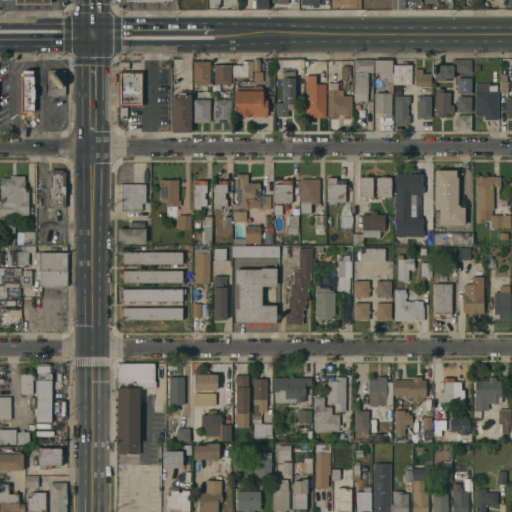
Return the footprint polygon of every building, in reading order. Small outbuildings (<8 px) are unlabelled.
[(267,0),(268,8),(249,9),(249,1),(253,1),(252,0),(267,0)] [(405,0),(405,9),(397,9),(391,9),(391,0),(405,0)] [(452,0),(471,0),(471,7),(463,7),(463,8),(452,8),(452,0)] [(241,66),(241,61),(252,61),(252,64),(253,64),(253,59),(260,59),(260,71),(259,71),(259,72),(253,72),(253,70),(252,70),(252,78),(232,78),(232,66),(241,66)] [(382,81),(382,93),(391,93),(391,117),(380,117),(380,113),(374,113),(374,93),(373,93),(373,87),(373,73),(374,73),(374,59),(393,59),(393,65),(393,81),(382,81)] [(471,73),(453,73),(453,78),(445,78),(445,81),(434,81),(434,65),(451,65),(452,59),(471,59),(471,73)] [(368,87),(368,93),(367,93),(367,102),(364,102),(364,109),(354,109),(354,94),(353,94),(353,60),(373,60),(373,73),(373,87),(368,87)] [(209,84),(193,84),(193,61),(209,61),(209,84)] [(230,84),(214,84),(214,65),(231,65),(231,66),(230,84)] [(393,65),(411,65),(411,84),(393,84),(393,81),(393,65)] [(295,77),(294,77),(294,104),(287,104),(287,117),(276,117),(275,103),(282,103),(282,78),(281,69),(295,68),(295,77)] [(65,96),(47,96),(47,69),(65,70),(65,96)] [(430,86),(415,85),(415,69),(422,69),(422,73),(431,74),(430,86)] [(33,112),(19,112),(19,70),(33,70),(33,112)] [(143,106),(117,106),(117,71),(143,71),(143,106)] [(325,117),(319,117),(319,118),(316,118),(305,118),(305,75),(315,75),(315,84),(325,84),(325,117)] [(471,94),(456,94),(457,78),(471,78),(471,94)] [(497,120),(483,120),(483,116),(474,116),(474,85),(496,84),(496,91),(497,91),(497,120)] [(254,86),(260,86),(262,89),(262,100),(266,100),(267,117),(252,118),(252,115),(247,115),(247,116),(241,117),(241,114),(234,114),(233,91),(235,91),(235,87),(252,87),(254,86)] [(449,105),(453,105),(453,113),(446,113),(446,117),(434,116),(435,92),(436,92),(436,88),(443,88),(442,92),(450,93),(449,105)] [(351,117),(327,117),(327,92),(333,92),(333,95),(351,96),(351,117)] [(190,133),(171,132),(171,95),(177,95),(177,93),(185,93),(185,95),(190,95),(190,133)] [(409,96),(409,104),(407,104),(407,116),(409,116),(409,124),(394,124),(394,96),(409,96)] [(431,118),(417,118),(417,96),(431,96),(431,118)] [(471,112),(456,112),(456,96),(471,96),(471,112)] [(209,123),(192,123),(192,100),(209,99),(209,123)] [(231,123),(214,123),(214,99),(230,99),(231,123)] [(471,131),(456,131),(456,115),(471,115),(471,131)] [(65,208),(46,208),(46,172),(49,172),(49,169),(62,170),(62,172),(65,172),(65,208)] [(457,206),(459,206),(459,207),(464,207),(464,225),(439,226),(439,209),(434,209),(434,170),(455,170),(455,177),(457,177),(457,206)] [(259,196),(270,196),(270,209),(257,209),(257,202),(249,202),(249,210),(232,210),(232,204),(236,204),(236,174),(247,174),(247,183),(259,182),(259,196)] [(423,240),(423,237),(409,237),(409,245),(395,245),(395,174),(422,174),(422,177),(423,177),(423,184),(423,194),(422,194),(422,201),(410,201),(410,217),(422,217),(422,221),(423,221),(423,228),(423,222),(432,222),(432,233),(432,240),(423,240)] [(28,216),(0,216),(0,204),(1,204),(1,200),(0,200),(0,178),(9,178),(9,176),(24,176),(24,192),(28,192),(28,216)] [(372,197),(359,197),(359,177),(364,177),(364,176),(368,176),(368,177),(372,177),(372,197)] [(390,197),(377,197),(377,177),(380,177),(380,176),(385,176),(385,177),(390,177),(390,197)] [(500,187),(492,187),(492,210),(492,215),(510,215),(510,228),(490,228),(490,221),(475,221),(474,177),(500,177),(500,187)] [(336,180),(345,180),(345,184),(345,202),(327,202),(327,178),(336,178),(336,180)] [(319,204),(310,204),(310,214),(300,214),(300,203),(299,203),(299,179),(319,179),(319,204)] [(178,180),(178,201),(180,201),(180,207),(177,207),(177,210),(170,210),(170,206),(166,206),(166,201),(159,201),(159,180),(178,180)] [(206,193),(204,193),(204,199),(206,199),(206,206),(200,206),(200,209),(193,209),(193,180),(206,180),(206,193)] [(274,203),(274,184),(281,184),(281,181),(292,180),(292,184),(291,184),(291,193),(293,193),(293,196),(291,196),(291,203),(274,203)] [(218,184),(218,181),(231,181),(231,183),(232,183),(232,185),(231,185),(231,188),(226,187),(226,190),(231,190),(231,193),(224,193),(224,199),(227,199),(227,206),(220,206),(220,209),(213,209),(214,184),(218,184)] [(145,203),(141,203),(141,211),(121,210),(121,184),(145,184),(145,203)] [(370,215),(370,211),(376,211),(376,215),(384,215),(384,231),(379,231),(379,237),(363,237),(363,246),(352,246),(352,234),(362,234),(362,215),(370,215)] [(190,229),(177,229),(177,215),(190,215),(190,229)] [(297,234),(285,234),(286,226),(288,226),(288,215),(298,216),(297,234)] [(315,215),(325,215),(325,234),(315,234),(315,215)] [(351,228),(340,227),(340,215),(351,215),(351,228)] [(120,244),(120,242),(117,242),(117,228),(128,228),(128,222),(144,222),(144,228),(145,228),(145,244),(120,244)] [(2,236),(1,236),(0,225),(14,225),(14,246),(2,246),(2,236)] [(260,243),(244,243),(245,225),(260,226),(260,243)] [(34,245),(17,245),(17,232),(34,232),(34,245)] [(432,233),(472,233),(472,244),(470,245),(432,245),(432,240),(432,233)] [(35,246),(35,253),(34,253),(34,254),(31,254),(31,252),(28,252),(28,265),(7,265),(5,265),(5,261),(7,261),(7,254),(0,254),(0,246),(2,246),(14,246),(35,246)] [(231,257),(232,246),(279,246),(279,257),(231,257)] [(311,273),(309,273),(310,285),(307,285),(307,297),(305,297),(305,309),(302,309),(302,323),(285,323),(285,308),(287,308),(287,295),(290,295),(290,283),(293,283),(293,271),(298,271),(298,249),(311,248),(311,273)] [(384,249),(384,261),(360,261),(360,248),(384,249)] [(470,248),(470,260),(458,260),(458,248),(470,248)] [(209,283),(207,283),(207,286),(202,286),(202,282),(195,282),(195,249),(209,249),(209,283)] [(226,249),(226,260),(214,260),(214,249),(226,249)] [(122,264),(122,252),(182,252),(182,264),(122,264)] [(67,286),(39,287),(39,271),(36,271),(36,253),(67,253),(67,286)] [(0,255),(4,255),(4,268),(20,268),(20,276),(22,276),(22,270),(31,270),(31,287),(20,287),(20,297),(12,297),(12,287),(6,287),(6,297),(5,297),(5,298),(0,298),(0,255)] [(351,278),(337,277),(338,261),(341,261),(341,255),(349,255),(349,261),(351,261),(351,278)] [(397,262),(396,262),(396,259),(398,259),(398,255),(402,255),(402,259),(407,259),(407,258),(413,258),(413,270),(408,270),(408,280),(407,280),(407,282),(402,282),(402,281),(397,281),(397,262)] [(420,262),(430,262),(431,276),(420,276),(420,262)] [(261,305),(275,306),(275,323),(234,323),(234,308),(238,309),(238,284),(235,284),(235,270),(260,270),(260,268),(276,268),(276,286),(261,286),(261,305)] [(182,271),(182,283),(122,283),(122,271),(182,271)] [(334,316),(332,316),(332,320),(317,320),(317,316),(315,316),(315,286),(318,286),(318,275),(331,275),(331,289),(329,289),(329,291),(333,291),(333,293),(334,293),(334,316)] [(226,320),(216,320),(216,321),(213,321),(213,276),(226,276),(226,320)] [(483,314),(479,314),(479,317),(467,317),(467,314),(464,314),(463,283),(471,283),(471,276),(474,276),(474,277),(482,276),(482,289),(482,292),(483,292),(483,314)] [(354,281),(368,281),(368,297),(353,297),(354,281)] [(390,297),(376,297),(376,281),(390,281),(390,297)] [(451,313),(450,313),(450,317),(446,317),(446,313),(438,313),(438,317),(434,317),(434,313),(434,284),(451,284),(451,313)] [(510,320),(498,321),(498,314),(493,315),(493,293),(495,293),(495,286),(509,286),(510,293),(510,320)] [(182,289),(182,301),(122,302),(122,289),(182,289)] [(394,321),(394,290),(404,290),(404,294),(406,294),(406,298),(404,298),(404,302),(422,302),(422,307),(423,307),(423,321),(394,321)] [(191,316),(205,316),(205,303),(191,303),(191,316)] [(353,303),(368,303),(368,319),(354,320),(353,303)] [(390,320),(376,320),(376,303),(390,303),(390,320)] [(182,308),(181,320),(122,319),(122,308),(182,308)] [(154,364),(154,381),(155,381),(155,388),(138,389),(139,454),(117,454),(116,389),(114,389),(114,364),(154,364)] [(325,386),(315,386),(314,374),(319,374),(319,365),(324,365),(324,374),(325,386)] [(51,383),(53,383),(53,390),(51,390),(51,391),(53,391),(53,398),(50,398),(50,422),(36,422),(36,380),(44,380),(44,373),(51,373),(51,383)] [(32,374),(32,376),(34,376),(34,380),(32,380),(32,395),(20,395),(20,374),(32,374)] [(194,390),(194,374),(217,375),(216,391),(194,390)] [(248,413),(235,414),(235,375),(248,375),(248,413)] [(350,441),(340,441),(340,431),(314,431),(314,397),(324,397),(324,402),(327,402),(327,381),(334,381),(334,377),(345,377),(345,411),(334,411),(334,403),(330,403),(330,407),(331,407),(331,415),(350,415),(350,441)] [(386,400),(384,400),(384,402),(383,402),(383,405),(372,405),(372,400),(368,400),(368,378),(376,378),(376,377),(386,377),(386,400)] [(412,380),(412,377),(421,377),(421,380),(425,380),(425,398),(422,398),(422,401),(418,401),(418,405),(414,405),(414,402),(411,402),(411,398),(408,398),(408,395),(392,395),(393,380),(412,380)] [(475,381),(488,381),(488,377),(495,377),(495,381),(501,381),(501,403),(494,403),(493,411),(474,411),(475,381)] [(266,412),(259,412),(259,415),(260,415),(260,423),(271,423),(271,437),(263,437),(263,438),(253,438),(253,424),(252,424),(252,378),(266,379),(266,412)] [(311,378),(310,386),(304,386),(304,402),(297,402),(297,403),(274,403),(274,378),(311,378)] [(463,403),(439,403),(439,392),(442,392),(442,378),(454,378),(454,382),(461,382),(461,390),(463,390),(463,403)] [(183,405),(171,405),(171,392),(170,392),(170,379),(172,379),(183,379),(183,405)] [(215,393),(215,406),(192,405),(192,393),(215,393)] [(10,419),(0,419),(0,397),(10,397),(10,419)] [(354,410),(355,410),(355,408),(357,408),(357,411),(368,411),(368,412),(369,412),(369,415),(368,415),(368,435),(363,435),(363,431),(354,431),(354,410)] [(391,421),(381,422),(381,409),(391,409),(391,421)] [(230,441),(218,441),(218,436),(203,436),(204,425),(200,425),(201,414),(207,414),(207,410),(216,410),(216,414),(221,414),(221,424),(230,425),(230,441)] [(311,423),(298,423),(298,410),(311,410),(311,423)] [(394,410),(405,410),(405,412),(408,412),(408,415),(411,415),(411,424),(404,424),(404,436),(394,436),(394,410)] [(498,440),(498,441),(474,440),(474,422),(483,422),(483,431),(486,432),(486,428),(489,428),(489,422),(494,423),(494,415),(498,415),(498,410),(511,410),(510,440),(498,440)] [(449,432),(449,419),(456,419),(456,415),(466,415),(466,419),(469,419),(469,432),(468,432),(468,435),(459,435),(459,432),(449,432)] [(431,442),(423,441),(423,417),(431,417),(431,442)] [(433,420),(445,420),(445,430),(440,430),(440,432),(444,432),(444,442),(433,442),(433,420)] [(0,429),(15,429),(15,444),(0,444),(0,429)] [(276,440),(276,434),(282,434),(282,430),(290,429),(290,434),(307,434),(307,440),(276,440)] [(188,430),(189,441),(177,442),(176,430),(188,430)] [(29,445),(17,445),(17,432),(29,432),(29,445)] [(336,433),(336,441),(315,442),(315,433),(336,433)] [(227,461),(208,461),(208,465),(206,465),(206,470),(193,470),(193,446),(206,446),(206,444),(218,444),(218,448),(227,448),(227,461)] [(290,445),(290,455),(289,455),(289,459),(278,459),(278,455),(277,455),(277,446),(290,445)] [(61,450),(62,450),(62,464),(61,464),(61,466),(51,466),(51,469),(45,468),(45,469),(39,469),(40,448),(61,448),(61,450)] [(315,452),(320,452),(320,448),(325,448),(325,452),(329,452),(329,475),(328,475),(327,488),(315,488),(315,452)] [(0,470),(0,451),(20,451),(20,454),(22,454),(22,470),(0,470)] [(162,467),(162,452),(182,452),(182,467),(162,467)] [(270,475),(261,475),(261,478),(258,478),(258,475),(256,475),(256,458),(262,458),(262,454),(270,454),(270,475)] [(391,474),(382,474),(382,473),(380,473),(380,470),(375,470),(375,460),(377,460),(377,456),(390,456),(391,474)] [(291,474),(283,474),(283,483),(288,483),(287,490),(288,490),(288,510),(284,510),(284,511),(275,511),(272,511),(273,471),(282,471),(282,462),(291,462),(291,474)] [(38,488),(25,488),(25,476),(38,476),(38,488)] [(306,509),(305,509),(305,511),(299,511),(299,509),(293,509),(293,481),(301,481),(301,479),(307,479),(306,509)] [(379,479),(389,479),(389,495),(379,495),(379,479)] [(452,511),(452,479),(462,479),(462,491),(467,491),(467,511),(452,511)] [(412,511),(412,480),(423,480),(423,492),(427,491),(427,511),(412,511)] [(221,502),(217,502),(217,511),(198,511),(198,493),(205,493),(205,481),(221,481),(221,502)] [(65,483),(65,494),(66,494),(66,504),(66,511),(49,511),(49,483),(65,483)] [(8,494),(13,494),(13,492),(16,492),(16,494),(18,494),(18,504),(24,504),(24,511),(0,511),(0,484),(8,484),(8,494)] [(370,511),(356,511),(356,492),(363,492),(363,486),(370,486),(370,511)] [(337,511),(337,488),(343,488),(343,489),(350,489),(350,511),(337,511)] [(476,511),(476,489),(485,489),(485,492),(497,492),(497,505),(485,505),(485,511),(476,511)] [(167,509),(167,496),(171,496),(171,491),(177,491),(177,493),(182,493),(182,491),(189,491),(189,511),(179,511),(179,509),(167,509)] [(260,492),(260,511),(253,510),(253,511),(243,511),(243,510),(236,510),(236,491),(260,492)] [(392,511),(392,491),(400,491),(400,492),(402,492),(402,494),(407,494),(407,511),(392,511)] [(447,511),(432,511),(432,491),(440,491),(440,494),(447,494),(447,511)] [(313,511),(313,497),(323,492),(331,492),(331,496),(330,496),(330,508),(331,508),(331,511),(313,511)] [(45,510),(45,511),(27,511),(27,498),(30,498),(30,493),(45,493),(45,510)]
